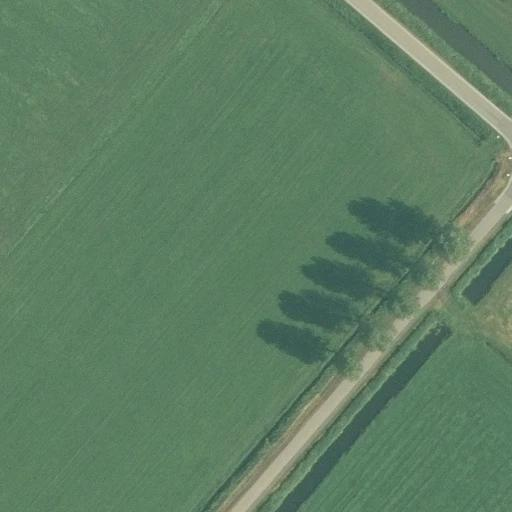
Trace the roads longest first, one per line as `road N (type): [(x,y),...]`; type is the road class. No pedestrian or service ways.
road 1 (unclassified): [(235,511),(511,193)]
road 2 (unclassified): [(511,129),(359,0)]
